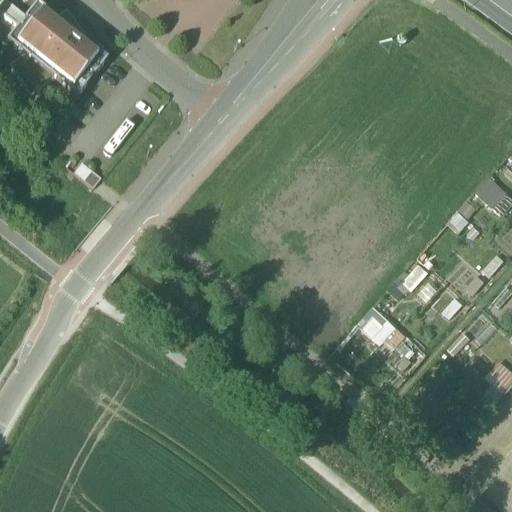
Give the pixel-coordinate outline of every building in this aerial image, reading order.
[(0,0),(0,17),(11,0),(0,0)] [(66,16),(55,24),(36,8),(23,25),(25,26),(20,32),(19,30),(6,46),(23,61),(8,72),(30,102),(54,85),(76,103),(89,87),(87,85),(92,80),(94,81),(106,65),(88,50),(90,48),(66,16)] [(81,169),(73,179),(82,187),(91,177),(81,169)] [(490,181),(476,197),(494,212),(508,196),(490,181)] [(374,351),(395,340),(380,312),(359,324),(374,351)] [(485,399),(494,409),(511,391),(511,375),(502,365),(484,382),(493,392),(485,399)]
